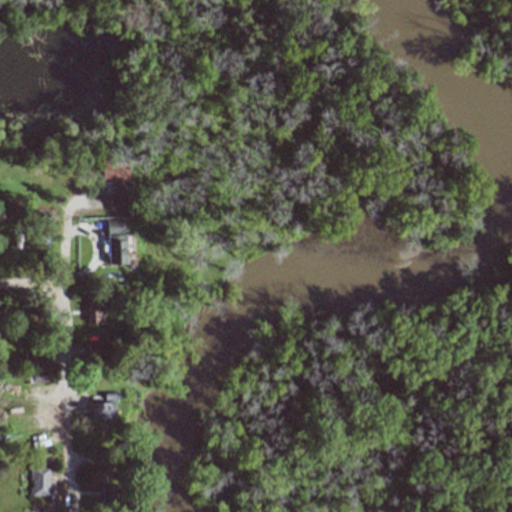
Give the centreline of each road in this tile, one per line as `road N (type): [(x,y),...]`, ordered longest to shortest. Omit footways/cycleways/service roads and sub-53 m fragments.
road 1 (residential): [(69,458),(71,287)]
road 2 (residential): [(71,287),(73,157)]
